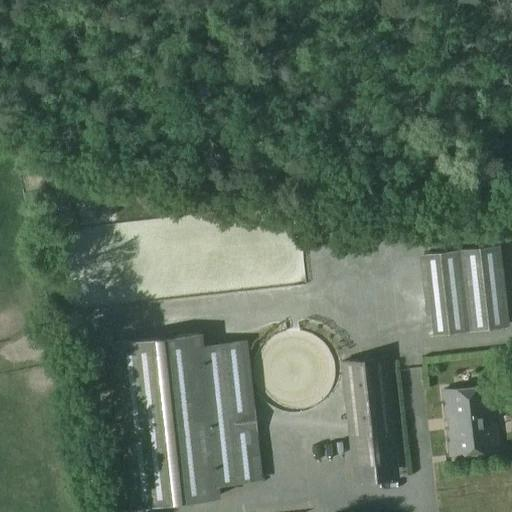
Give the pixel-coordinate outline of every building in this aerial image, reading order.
[(77,291),(115,284),(105,225),(72,231),(75,248),(70,249),(77,291)] [(434,334),(505,326),(497,245),(425,252),(434,334)] [(216,497),(215,484),(258,479),(244,340),(200,345),(199,332),(112,341),(130,506),(216,497)] [(386,357),(342,362),(354,467),(398,462),(386,357)] [(451,456),(499,451),(491,384),(444,390),(451,456)]
